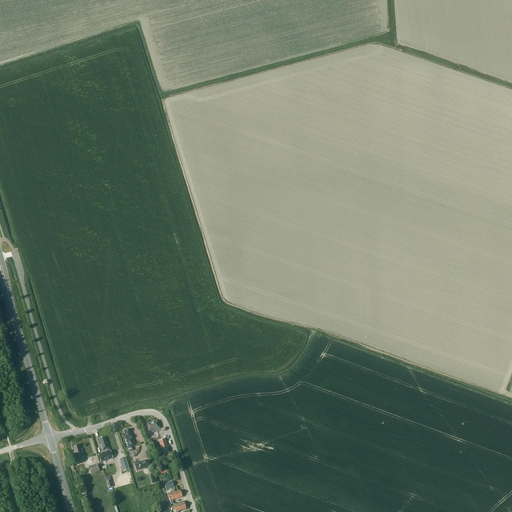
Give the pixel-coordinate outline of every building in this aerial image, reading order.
[(159,426),(157,421),(147,424),(148,429),(147,430),(149,433),(154,432),(154,433),(156,432),(156,431),(161,430),(160,426),(159,426)] [(129,429),(124,431),(126,437),(124,437),(127,448),(126,448),(127,452),(133,450),(132,447),(136,445),(133,437),(132,433),(131,433),(129,429)] [(108,449),(109,448),(107,443),(106,443),(105,437),(99,439),(101,444),(100,445),(102,450),(106,449),(106,452),(98,454),(100,462),(113,458),(110,451),(109,451),(108,449)] [(168,449),(165,439),(159,441),(162,451),(168,449)] [(80,450),(79,445),(73,447),(75,451),(74,452),(75,457),(74,457),(76,462),(85,460),(82,449),(80,450)] [(139,463),(141,470),(150,467),(148,460),(139,463)] [(89,468),(91,473),(99,471),(97,465),(89,468)] [(174,487),(172,481),(165,484),(166,490),(174,487)] [(182,497),(180,490),(170,494),(167,495),(168,497),(171,496),(172,500),(182,497)] [(186,509),(184,502),(174,506),(171,507),(172,509),(175,508),(176,511),(186,509)]
